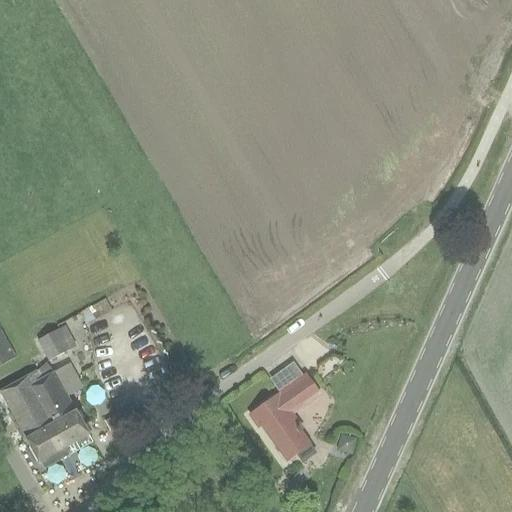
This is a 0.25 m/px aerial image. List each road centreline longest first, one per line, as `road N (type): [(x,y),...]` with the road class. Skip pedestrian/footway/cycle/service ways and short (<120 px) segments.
road 1 (residential): [(83,511),(160,436),(391,269)]
road 2 (secondary): [(363,511),(511,179)]
